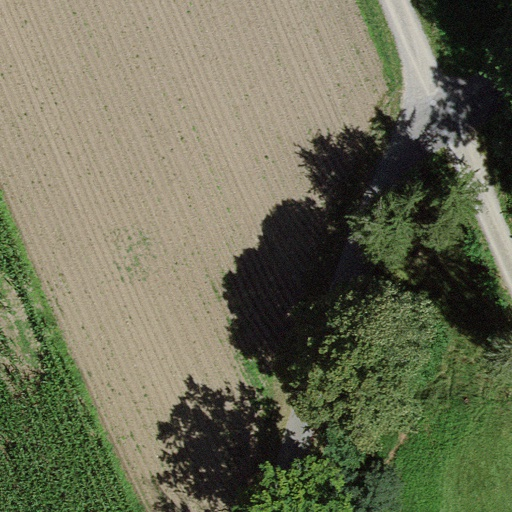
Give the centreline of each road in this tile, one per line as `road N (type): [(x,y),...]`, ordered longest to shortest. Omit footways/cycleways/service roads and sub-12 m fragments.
road 1 (track): [(267,511),(378,172),(428,106),(511,38)]
road 2 (track): [(511,267),(383,0)]
